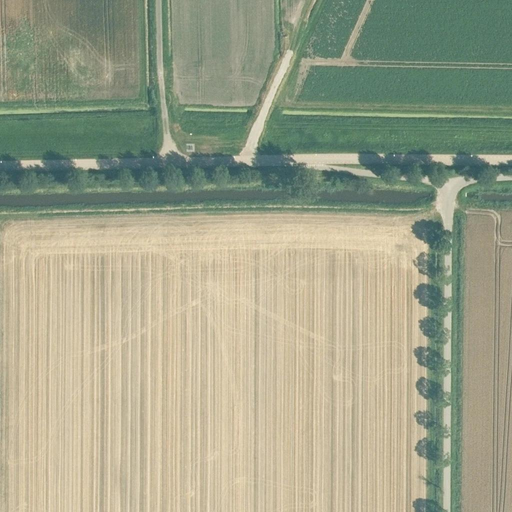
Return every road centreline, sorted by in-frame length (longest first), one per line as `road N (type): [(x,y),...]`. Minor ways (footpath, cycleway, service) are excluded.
road 1 (tertiary): [(446,511),(448,181)]
road 2 (tertiary): [(256,158),(511,159)]
road 3 (tertiary): [(256,158),(448,181)]
road 4 (tertiary): [(0,165),(169,160)]
road 5 (unclassified): [(169,160),(158,0)]
